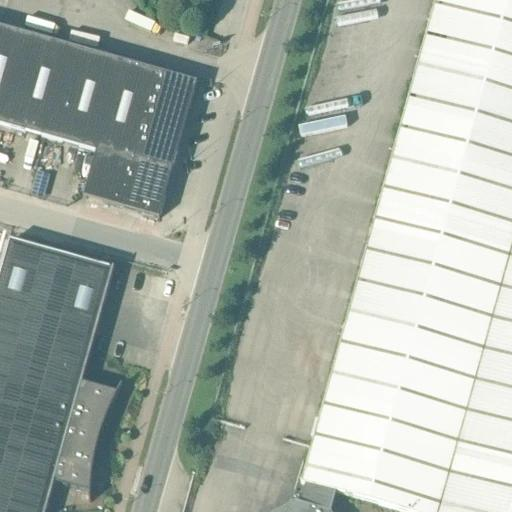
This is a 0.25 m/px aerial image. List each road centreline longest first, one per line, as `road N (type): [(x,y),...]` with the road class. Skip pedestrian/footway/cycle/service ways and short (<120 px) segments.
road 1 (unclassified): [(212,265),(287,0)]
road 2 (unclassified): [(143,511),(212,265)]
road 3 (residential): [(0,204),(212,265)]
